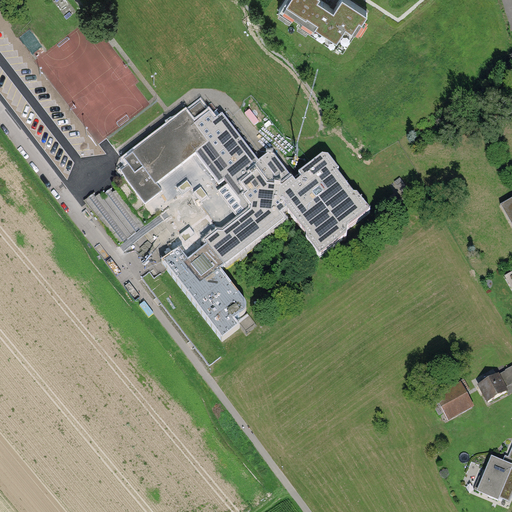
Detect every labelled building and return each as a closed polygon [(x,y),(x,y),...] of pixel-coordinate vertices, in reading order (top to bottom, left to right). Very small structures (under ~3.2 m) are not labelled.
[(284,0),(281,6),(293,14),(295,12),(301,17),(299,19),(335,43),(337,40),(345,44),(369,8),(356,0),(338,0),(336,5),(327,0),(284,0)] [(202,104),(124,163),(129,169),(122,174),(146,205),(163,192),(158,185),(197,156),(244,217),(186,261),(179,251),(162,263),(222,343),(240,329),(234,321),(249,309),(221,272),(286,223),(281,217),(287,213),(321,258),(346,239),(349,229),(369,213),(326,155),(297,177),(300,181),(295,184),(273,155),(259,165),(222,117),(215,122),(202,104)] [(511,199),(500,206),(511,226),(511,199)] [(498,376),(479,386),(488,403),(507,393),(498,376)] [(460,387),(438,399),(449,419),(471,407),(460,387)] [(511,456),(508,465),(491,457),(475,494),(499,505),(503,498),(511,501),(511,499),(511,456)]
